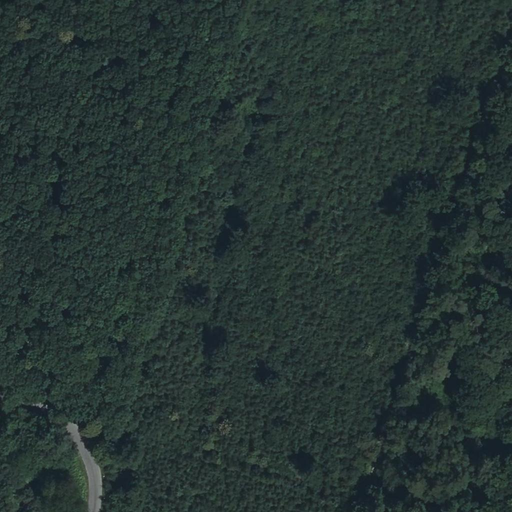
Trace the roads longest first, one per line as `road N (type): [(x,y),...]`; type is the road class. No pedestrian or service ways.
road 1 (track): [(511,27),(359,511)]
road 2 (tertiary): [(91,511),(94,479),(85,449),(62,419),(0,396)]
